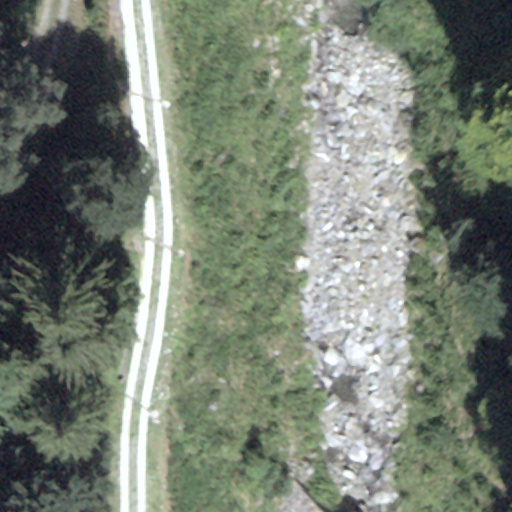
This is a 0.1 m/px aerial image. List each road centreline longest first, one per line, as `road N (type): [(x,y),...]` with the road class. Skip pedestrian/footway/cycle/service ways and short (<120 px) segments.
road 1 (track): [(133,0),(161,256),(132,511)]
road 2 (track): [(0,169),(35,92),(55,0)]
